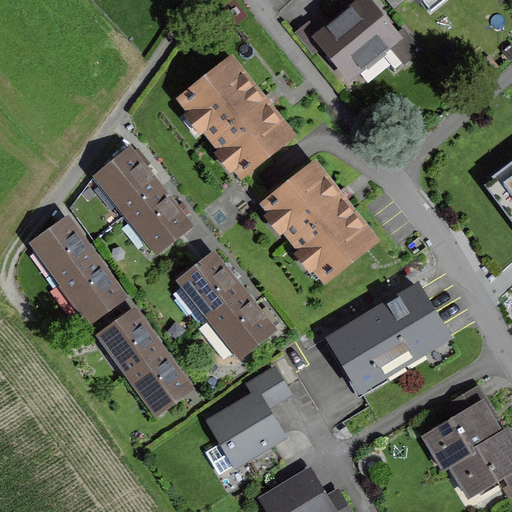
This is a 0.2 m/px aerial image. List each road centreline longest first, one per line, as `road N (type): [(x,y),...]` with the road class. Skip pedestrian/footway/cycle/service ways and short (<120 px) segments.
road 1 (residential): [(278,30),(450,254),(511,361)]
road 2 (unknown): [(345,116),(182,246),(160,239),(81,165)]
road 3 (residential): [(195,0),(50,208)]
road 4 (track): [(511,81),(439,141),(401,187)]
